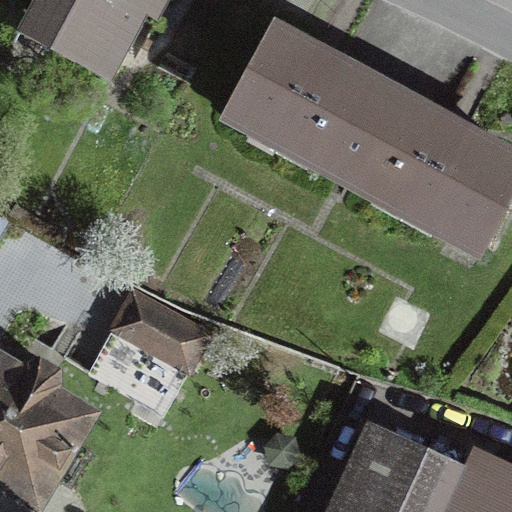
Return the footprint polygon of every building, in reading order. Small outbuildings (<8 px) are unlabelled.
[(80,49),(76,58),(113,78),(148,13),(145,11),(151,0),(34,0),(24,19),(80,49)] [(356,180),(400,99),(274,31),(227,117),(250,129),(253,125),(356,180)] [(511,159),(400,99),(356,180),(437,224),(435,229),(480,253),(511,193),(511,159)] [(134,296),(116,329),(188,370),(207,337),(134,296)] [(71,443),(87,418),(51,396),(55,390),(55,375),(22,358),(14,373),(0,364),(0,479),(36,501),(52,476),(70,487),(89,454),(71,443)] [(511,511),(511,476),(483,463),(474,482),(374,435),(338,511),(511,511)]
